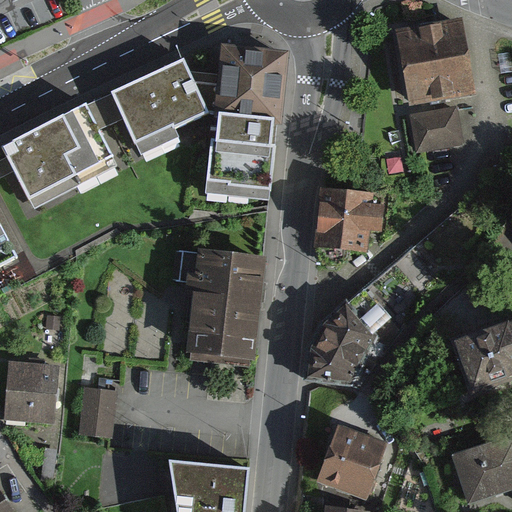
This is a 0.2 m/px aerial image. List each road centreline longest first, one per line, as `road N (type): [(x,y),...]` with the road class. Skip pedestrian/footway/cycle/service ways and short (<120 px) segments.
road 1 (residential): [(287,307),(348,272),(470,177),(488,122),(472,0)]
road 2 (secondary): [(287,307),(327,70),(328,13)]
road 3 (secondary): [(0,117),(222,0)]
road 4 (secondary): [(268,511),(287,307)]
